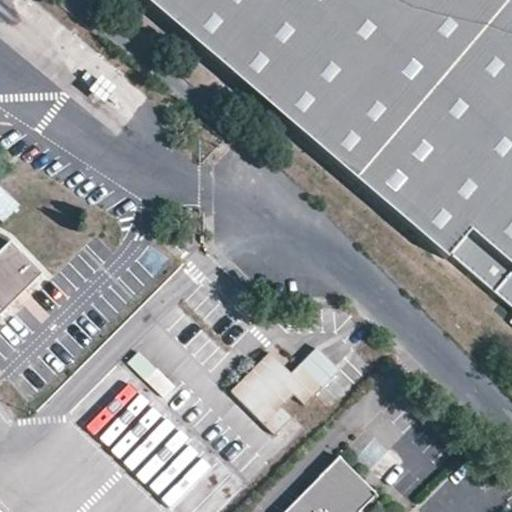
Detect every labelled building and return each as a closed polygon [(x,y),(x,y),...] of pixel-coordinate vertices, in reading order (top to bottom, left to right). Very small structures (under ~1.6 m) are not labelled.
[(511,0),(128,0),(440,265),(443,261),(511,319),(511,0)] [(0,221),(3,224),(20,207),(0,187),(0,221)] [(44,271),(12,240),(0,252),(0,316),(38,278),(44,271)] [(511,319),(443,261),(440,265),(511,326),(511,319)] [(269,354),(230,392),(282,445),(299,427),(288,415),(335,369),(316,349),(290,375),(269,354)] [(165,419),(123,465),(174,511),(218,511),(241,488),(165,419)] [(359,511),(359,481),(361,477),(340,456),(331,465),(283,511),(359,511)]
